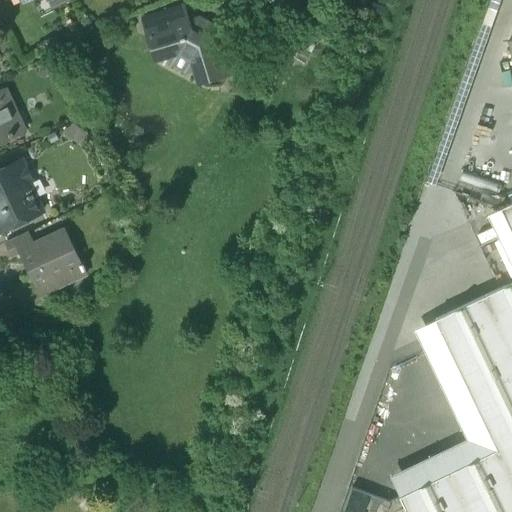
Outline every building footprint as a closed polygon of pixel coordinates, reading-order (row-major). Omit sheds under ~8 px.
[(180,8),(145,18),(150,35),(170,30),(174,23),(183,20),(180,8)] [(197,21),(189,23),(184,20),(183,20),(174,23),(170,30),(150,35),(150,36),(157,59),(179,52),(192,60),(197,78),(207,75),(209,79),(222,76),(222,75),(216,55),(219,48),(216,39),(216,38),(211,35),(209,27),(197,21)] [(229,35),(216,39),(219,48),(216,55),(222,75),(239,70),(229,35)] [(1,90),(0,90),(0,141),(20,132),(20,131),(15,134),(14,132),(13,133),(7,119),(13,116),(1,90)] [(0,169),(0,230),(0,231),(16,223),(14,218),(25,213),(27,218),(44,210),(34,191),(33,191),(28,182),(34,179),(24,158),(0,169)] [(511,201),(487,213),(511,264),(511,280),(435,318),(497,447),(511,478),(511,201)] [(34,243),(20,250),(21,251),(36,286),(81,265),(65,229),(34,243)] [(29,231),(7,242),(13,255),(21,251),(20,250),(34,243),(29,231)] [(390,473),(400,495),(497,447),(435,318),(414,327),(467,437),(390,473)] [(511,511),(511,478),(497,447),(400,495),(407,511),(511,511)]
